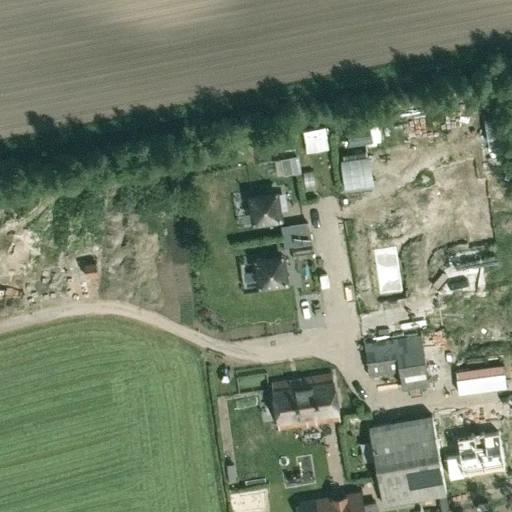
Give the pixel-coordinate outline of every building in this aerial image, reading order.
[(498,114),(484,116),(488,138),(502,135),(498,114)] [(511,154),(505,136),(479,145),(490,176),(511,168),(511,154)] [(251,196),(255,221),(280,217),(276,192),(251,196)] [(309,222),(300,224),(303,245),(312,244),(309,222)] [(261,285),(285,281),(282,256),(257,260),(261,285)] [(402,387),(432,382),(423,332),(363,344),(369,375),(399,369),(402,387)] [(504,369),(453,376),(456,394),(507,387),(504,369)] [(280,426),(337,417),(330,374),(273,382),(280,426)] [(445,493),(431,414),(410,418),(369,425),(383,504),(424,497),(445,493)] [(498,435),(471,439),(474,457),(444,462),(448,484),(478,480),(505,475),(498,435)] [(247,456),(226,461),(233,486),(254,480),(247,456)] [(365,511),(362,497),(315,504),(316,511),(365,511)]
